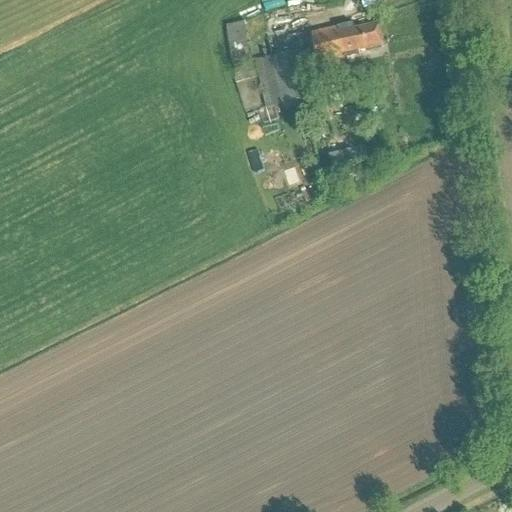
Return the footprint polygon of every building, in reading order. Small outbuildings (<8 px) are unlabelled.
[(252,68),(244,24),(226,28),(234,72),(252,68)] [(354,26),(310,36),(317,66),(361,56),(360,52),(384,47),(379,25),(355,30),(354,26)] [(304,53),(257,63),(267,110),(314,100),(304,53)] [(339,92),(352,144),(358,143),(352,118),(364,115),(358,88),(339,92)] [(421,119),(402,128),(410,145),(429,136),(421,119)] [(366,147),(329,156),(333,171),(369,162),(366,147)] [(318,180),(330,179),(327,162),(316,164),(318,180)] [(282,171),(288,189),(301,185),(296,167),(282,171)]
